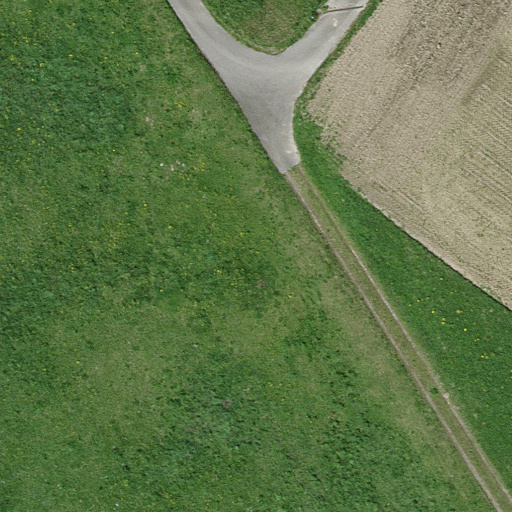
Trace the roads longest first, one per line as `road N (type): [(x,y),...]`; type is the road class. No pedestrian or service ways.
road 1 (track): [(264,113),(508,511)]
road 2 (track): [(264,113),(353,0)]
